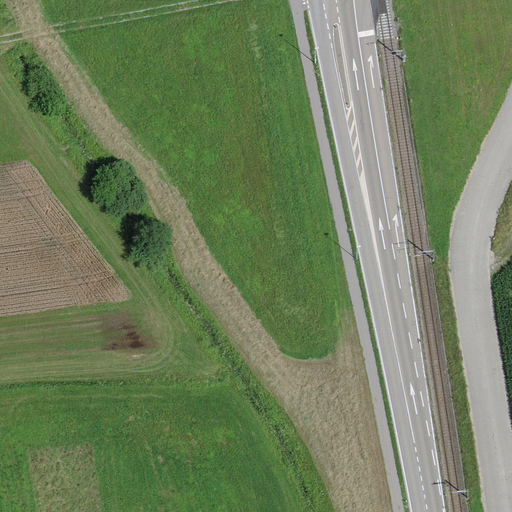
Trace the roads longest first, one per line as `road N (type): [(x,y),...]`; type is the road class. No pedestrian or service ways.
road 1 (primary): [(426,511),(336,0)]
road 2 (unclassified): [(511,126),(470,221),(466,269),(501,511)]
road 3 (track): [(0,37),(203,0)]
